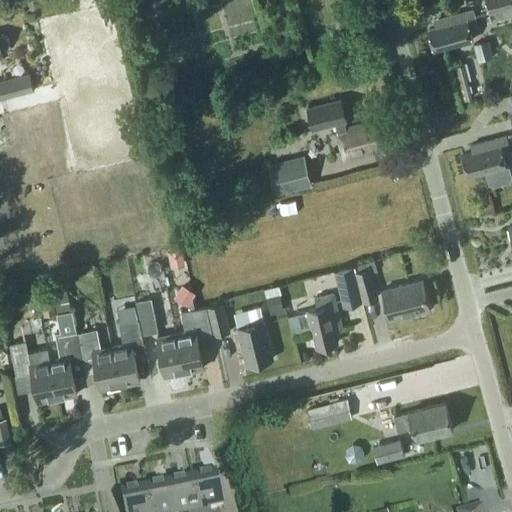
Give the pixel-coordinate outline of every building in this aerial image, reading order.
[(511,5),(511,0),(488,0),(491,11),(511,5)] [(440,24),(430,27),(436,49),(474,39),(472,29),(478,28),(473,9),(439,18),(440,24)] [(2,33),(0,34),(0,54),(3,54),(2,51),(7,49),(10,43),(8,37),(2,33)] [(463,63),(454,66),(463,100),(472,97),(463,63)] [(29,72),(0,80),(0,98),(34,90),(29,72)] [(382,142),(378,125),(366,128),(364,123),(346,128),(344,119),(347,119),(341,98),(308,107),(314,128),(336,122),(338,130),(337,130),(345,158),(374,150),(372,144),(382,142)] [(468,174),(486,170),(489,182),(493,184),(510,180),(511,176),(511,172),(510,166),(506,164),(504,155),(511,153),(506,134),(472,143),(474,150),(463,153),(468,174)] [(313,183),(307,160),(272,170),(278,193),(313,183)] [(185,265),(182,249),(168,251),(172,268),(185,265)] [(334,270),(343,306),(363,301),(354,265),(334,270)] [(376,295),(369,265),(356,268),(364,298),(376,295)] [(383,288),(390,317),(430,307),(422,278),(383,288)] [(182,283),(177,291),(190,300),(195,291),(182,283)] [(57,313),(51,288),(39,291),(44,315),(57,313)] [(280,293),(267,296),(271,313),(284,310),(280,293)] [(332,293),(315,297),(317,306),(308,309),(308,311),(289,316),(293,333),(312,328),(317,347),(338,342),(336,331),(342,329),(332,293)] [(151,297),(138,300),(144,331),(158,328),(151,297)] [(231,330),(224,301),(210,304),(216,333),(231,330)] [(178,330),(186,370),(205,366),(201,346),(214,343),(206,304),(182,309),(186,328),(178,330)] [(120,307),(121,318),(137,317),(137,306),(120,307)] [(62,314),(63,328),(76,327),(75,313),(62,314)] [(275,355),(265,317),(240,324),(249,362),(275,355)] [(125,341),(114,344),(122,383),(141,379),(135,348),(146,346),(140,318),(121,322),(125,341)] [(62,354),(51,356),(59,396),(79,392),(72,361),(84,358),(79,331),(78,327),(57,331),(62,354)] [(98,327),(79,331),(84,358),(96,356),(102,387),(122,383),(114,344),(102,346),(98,327)] [(186,370),(178,330),(158,334),(167,374),(186,370)] [(40,400),(59,396),(51,356),(49,346),(30,350),(27,338),(11,341),(18,374),(34,370),(40,400)] [(307,410),(312,428),(352,417),(346,399),(307,410)] [(453,428),(446,401),(395,415),(398,429),(413,426),(416,437),(453,428)] [(7,418),(0,418),(0,442),(11,441),(7,418)] [(404,454),(400,438),(373,445),(377,461),(404,454)] [(194,478),(200,511),(211,511),(226,508),(218,473),(194,478)] [(200,511),(194,478),(170,483),(176,511),(200,511)] [(146,488),(151,511),(176,511),(170,483),(146,488)] [(254,487),(257,498),(264,496),(261,486),(254,487)] [(151,511),(146,488),(127,492),(122,492),(124,511),(151,511)]
